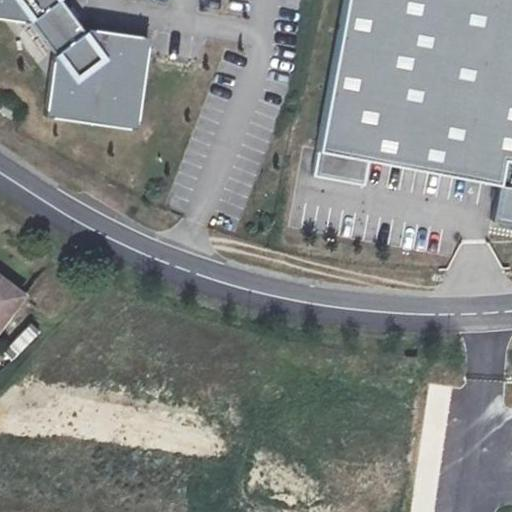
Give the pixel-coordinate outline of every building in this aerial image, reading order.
[(0,0),(0,16),(26,21),(30,19),(45,39),(72,19),(57,0),(0,0)] [(511,0),(343,0),(316,151),(319,151),(314,176),(364,185),(368,160),(499,185),(492,221),(511,225),(511,0)] [(145,39),(85,30),(82,32),(72,19),(45,39),(54,52),(51,55),(42,114),(131,128),(142,54),(145,39)] [(0,108),(0,112),(11,119),(16,110),(4,102),(0,108)] [(0,325),(22,296),(0,278),(0,325)]
